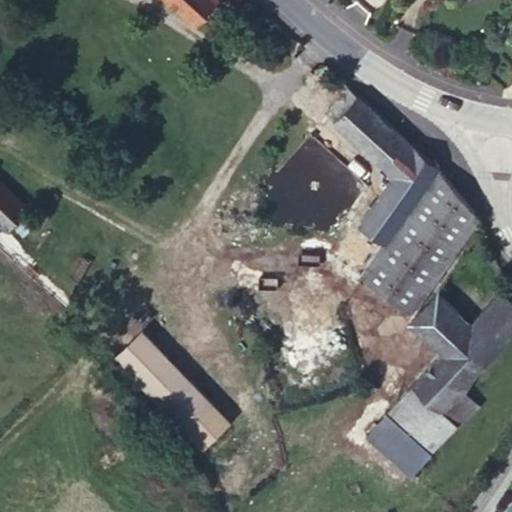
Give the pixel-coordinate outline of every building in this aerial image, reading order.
[(171,0),(195,21),(214,0),(171,0)] [(360,95),(350,87),(327,112),(396,175),(361,224),(386,241),(440,168),(360,95)] [(480,216),(440,168),(386,241),(362,275),(412,311),(480,216)] [(27,206),(0,180),(0,218),(7,225),(27,206)] [(444,351),(387,413),(430,454),(459,424),(456,421),(444,410),(461,391),(511,334),(511,295),(503,288),(472,322),(444,351)] [(439,292),(412,320),(444,351),(472,322),(439,292)] [(230,420),(143,329),(118,354),(204,444),(230,420)] [(473,402),(461,391),(444,410),(456,421),(473,402)] [(229,495),(276,454),(257,432),(210,474),(229,495)]
